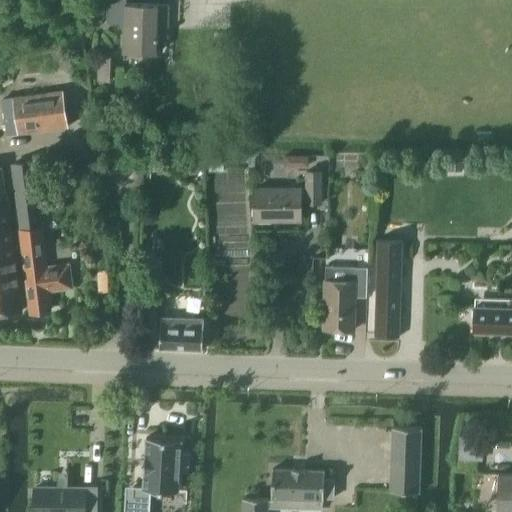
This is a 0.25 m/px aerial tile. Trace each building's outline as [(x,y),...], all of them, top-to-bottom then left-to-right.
[(106,0),(106,23),(117,23),(117,28),(124,28),(124,52),(156,53),(156,37),(167,37),(168,4),(125,3),(125,0),(106,0)] [(99,55),(98,79),(110,80),(112,55),(99,55)] [(2,99),(8,135),(68,125),(62,89),(2,99)] [(145,127),(122,126),(122,138),(144,139),(145,127)] [(249,152),(249,165),(282,164),(281,151),(249,152)] [(283,155),(283,166),(309,167),(309,155),(283,155)] [(310,167),(328,168),(328,155),(311,155),(310,167)] [(143,169),(151,169),(151,157),(143,157),(143,169)] [(47,291),(73,287),(70,264),(46,267),(41,226),(32,161),(12,164),(32,313),(50,311),(47,291)] [(448,172),(461,171),(461,163),(448,163),(448,172)] [(332,167),(332,177),(347,177),(347,167),(332,167)] [(307,171),(307,203),(321,203),(321,171),(307,171)] [(255,220),(300,220),(300,188),(255,188),(255,220)] [(6,203),(0,203),(0,313),(22,311),(6,203)] [(378,239),(375,336),(399,336),(402,240),(378,239)] [(146,301),(160,301),(161,281),(162,261),(148,260),(146,301)] [(323,329),(353,329),(354,296),(366,296),(367,266),(352,266),(325,265),(323,329)] [(472,332),(511,333),(511,306),(473,306),(472,332)] [(160,347),(201,349),(203,319),(161,317),(160,347)] [(392,426),(390,490),(419,491),(421,427),(392,426)] [(124,511),(148,511),(150,489),(178,491),(178,490),(179,470),(188,470),(188,453),(180,453),(180,439),(181,439),(146,437),(145,454),(144,471),(143,486),(133,486),(132,497),(125,497),(124,511)] [(458,459),(455,458),(455,470),(477,471),(477,460),(477,459),(458,459)] [(243,504),(242,511),(267,511),(267,506),(301,507),(302,498),(321,498),(320,508),(321,508),(322,499),(323,499),(323,497),(333,497),(334,479),(324,478),(324,470),(317,469),(305,469),(305,468),(292,468),(292,469),(272,468),(271,497),(273,497),(273,499),(268,499),(268,498),(250,497),(243,497),(243,504)] [(511,511),(511,472),(498,472),(497,511),(511,511)] [(96,511),(96,509),(96,487),(85,487),(34,487),(33,511),(96,511)]
